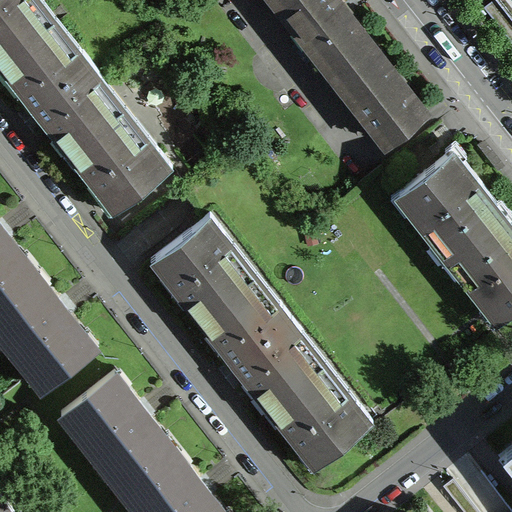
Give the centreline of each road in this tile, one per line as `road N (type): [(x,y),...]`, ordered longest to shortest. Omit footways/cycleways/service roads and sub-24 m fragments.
road 1 (residential): [(0,147),(296,511)]
road 2 (residential): [(511,386),(347,511)]
road 3 (tertiary): [(401,0),(511,139)]
